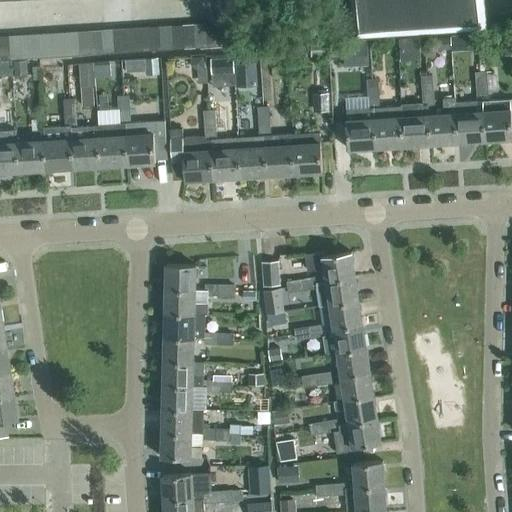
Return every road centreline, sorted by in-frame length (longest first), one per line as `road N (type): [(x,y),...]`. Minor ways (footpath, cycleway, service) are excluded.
road 1 (residential): [(495,511),(494,207)]
road 2 (residential): [(416,511),(376,214)]
road 3 (residential): [(132,426),(65,427),(49,412),(18,237)]
road 4 (residential): [(137,229),(376,214)]
road 5 (residential): [(132,426),(137,229)]
